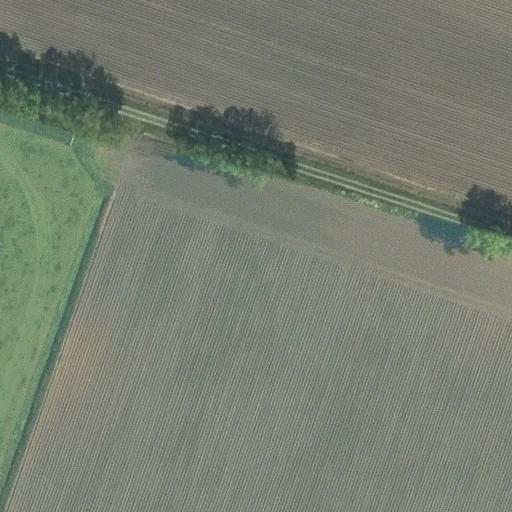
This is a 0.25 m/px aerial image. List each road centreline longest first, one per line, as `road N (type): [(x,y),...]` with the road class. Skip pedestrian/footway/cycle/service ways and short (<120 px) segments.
road 1 (track): [(0,70),(511,235)]
road 2 (track): [(0,116),(107,151),(137,115)]
